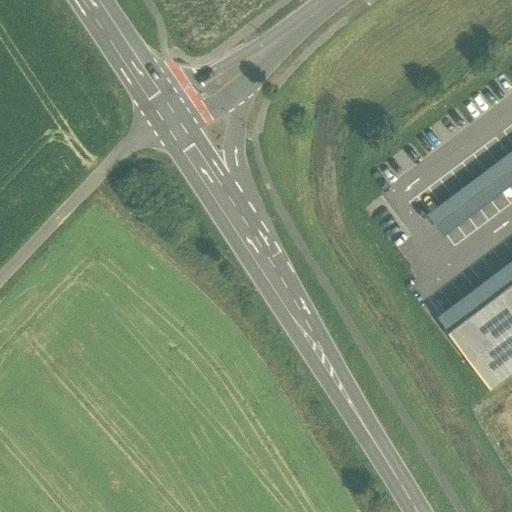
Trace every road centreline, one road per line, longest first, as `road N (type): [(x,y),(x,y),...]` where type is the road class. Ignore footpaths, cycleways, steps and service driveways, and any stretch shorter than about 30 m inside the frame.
road 1 (secondary): [(416,511),(273,271)]
road 2 (tertiary): [(273,271),(235,139),(251,89),(283,37)]
road 3 (track): [(0,276),(119,152),(171,119)]
road 4 (secondary): [(273,271),(171,119)]
road 5 (secondary): [(171,119),(90,0)]
road 6 (tertiary): [(283,37),(171,119)]
